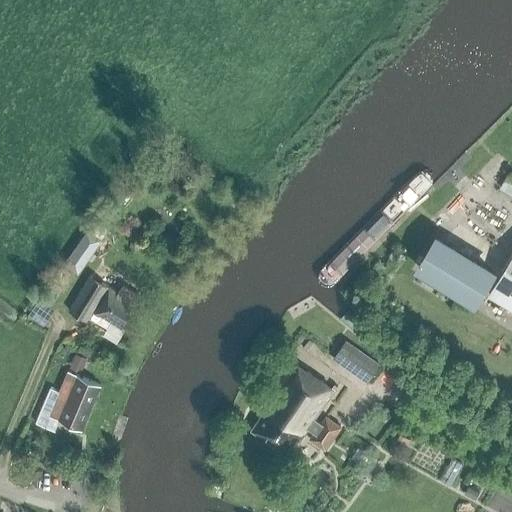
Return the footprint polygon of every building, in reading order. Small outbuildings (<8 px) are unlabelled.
[(511,168),(502,185),(511,190),(511,168)] [(473,302),(491,272),(437,238),(418,268),(473,302)] [(511,254),(488,294),(511,309),(511,254)] [(86,322),(107,287),(89,276),(68,311),(86,322)] [(141,296),(122,284),(117,291),(112,288),(93,318),(108,328),(113,321),(122,326),(134,307),(141,296)] [(344,341),(330,361),(365,386),(379,366),(344,341)] [(77,354),(71,367),(82,373),(88,359),(77,354)] [(332,390),(294,363),(263,408),(266,411),(252,432),(287,456),(297,441),(300,443),(309,430),(316,435),(311,442),(325,451),(341,428),(327,418),(322,426),(315,421),(338,388),(335,386),(332,390)] [(70,372),(61,393),(50,389),(34,423),(53,432),(59,419),(81,429),(101,385),(70,372)] [(467,486),(463,494),(474,500),(478,492),(467,486)]
